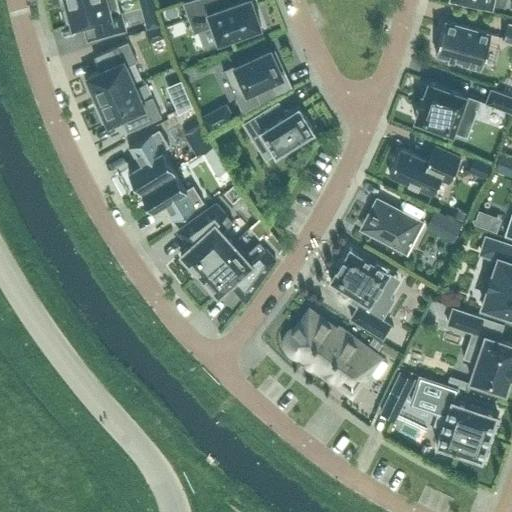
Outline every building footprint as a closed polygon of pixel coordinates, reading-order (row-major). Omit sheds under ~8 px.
[(117,0),(70,0),(65,1),(67,7),(63,8),(66,19),(70,18),(71,25),(83,21),(87,37),(124,27),(117,0)] [(152,0),(138,0),(145,25),(158,22),(152,0)] [(249,0),(233,0),(222,4),(220,0),(188,0),(183,2),(194,33),(213,26),(218,41),(258,24),(249,0)] [(434,52),(460,59),(459,62),(480,68),(489,32),(443,19),(434,52)] [(501,38),(511,40),(511,22),(506,21),(501,38)] [(160,23),(144,28),(149,41),(164,35),(160,23)] [(145,34),(131,39),(135,50),(149,45),(145,34)] [(135,80),(127,63),(136,59),(127,39),(93,54),(99,68),(86,74),(87,77),(84,79),(89,90),(93,89),(96,97),(135,80)] [(275,93),(269,80),(281,74),(269,46),(222,68),(242,112),(275,93)] [(96,97),(100,106),(97,108),(102,120),(105,118),(107,121),(120,116),(126,129),(160,114),(151,94),(143,98),(135,80),(96,97)] [(422,93),(420,92),(417,103),(418,104),(414,117),(432,124),(431,128),(443,132),(444,129),(451,131),(461,105),(476,110),(480,99),(427,80),(422,93)] [(484,101),(511,111),(511,94),(489,86),(484,101)] [(222,97),(218,99),(214,90),(195,99),(204,119),(227,108),(222,97)] [(289,142),(313,127),(297,102),(284,111),(277,100),(242,122),(250,134),(259,128),(274,152),(277,150),(283,151),(288,148),(289,142)] [(205,121),(210,131),(233,118),(228,109),(205,121)] [(194,152),(211,141),(192,113),(183,118),(186,123),(178,129),(194,152)] [(162,148),(168,144),(158,126),(127,145),(137,161),(127,167),(139,188),(173,167),(162,148)] [(210,160),(220,154),(213,142),(203,149),(210,160)] [(388,172),(431,192),(438,176),(447,180),(459,154),(433,143),(427,158),(399,146),(388,172)] [(475,156),(469,170),(486,176),(491,162),(475,156)] [(185,186),(173,167),(139,188),(152,208),(162,202),(172,218),(202,199),(192,182),(185,186)] [(498,180),(511,184),(511,171),(502,168),(498,180)] [(478,193),(482,178),(462,173),(458,187),(478,193)] [(300,192),(285,229),(301,236),(316,199),(300,192)] [(360,226),(406,250),(422,221),(376,197),(360,226)] [(232,241),(221,229),(232,219),(216,200),(179,226),(191,240),(179,250),(183,254),(180,257),(190,268),(193,266),(198,271),(232,241)] [(452,240),(461,221),(434,207),(424,226),(452,240)] [(281,243),(268,226),(262,231),(278,248),(281,243)] [(511,259),(511,256),(511,244),(485,235),(480,250),(497,256),(482,302),(483,302),(481,307),(495,312),(497,307),(511,312),(511,259)] [(244,299),(274,257),(258,239),(243,253),(232,241),(198,271),(203,277),(200,280),(211,291),(214,288),(217,292),(228,282),(244,299)] [(349,247),(330,279),(353,293),(349,299),(357,303),(350,315),(382,335),(390,322),(380,317),(393,297),(388,293),(374,285),(384,269),(386,266),(375,259),(374,262),(349,247)] [(408,293),(424,301),(432,285),(416,277),(408,293)] [(484,315),(452,304),(446,321),(478,332),(484,315)] [(308,309),(296,327),(293,327),(291,328),(290,329),(288,331),(287,332),(286,334),(285,335),(285,337),(285,339),(285,340),(285,342),(286,344),(286,346),(287,347),(288,348),(290,350),(292,351),(293,352),(295,352),(297,353),(300,352),(304,356),(305,353),(315,360),(313,362),(320,368),(321,371),(328,377),(332,376),(350,389),(376,354),(355,339),(353,335),(346,330),(343,330),(336,326),(334,328),(308,309)] [(393,325),(386,342),(403,349),(410,332),(393,325)] [(504,389),(509,374),(511,374),(511,369),(511,341),(484,332),(480,344),(467,340),(462,355),(475,359),(469,377),(483,382),(481,386),(496,391),(498,387),(504,389)] [(394,416),(413,377),(399,370),(380,410),(394,416)] [(419,373),(413,389),(443,399),(448,383),(419,373)] [(496,411),(450,396),(435,441),(481,457),(496,411)]
